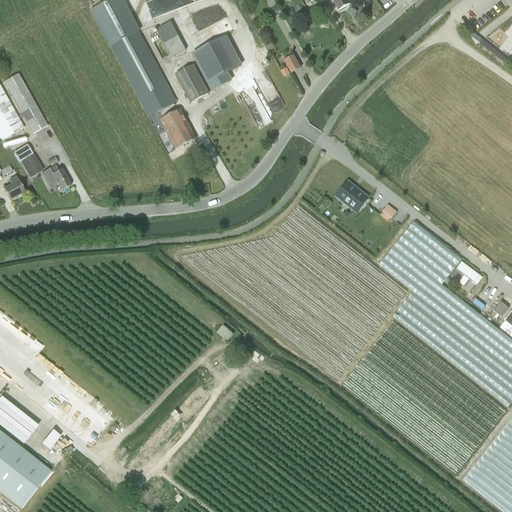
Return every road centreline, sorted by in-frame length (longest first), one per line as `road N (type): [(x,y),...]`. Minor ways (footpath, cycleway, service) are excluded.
road 1 (tertiary): [(0,226),(214,202),(250,183),(294,123)]
road 2 (track): [(331,149),(511,289)]
road 3 (tertiary): [(294,123),(353,49),(410,0)]
